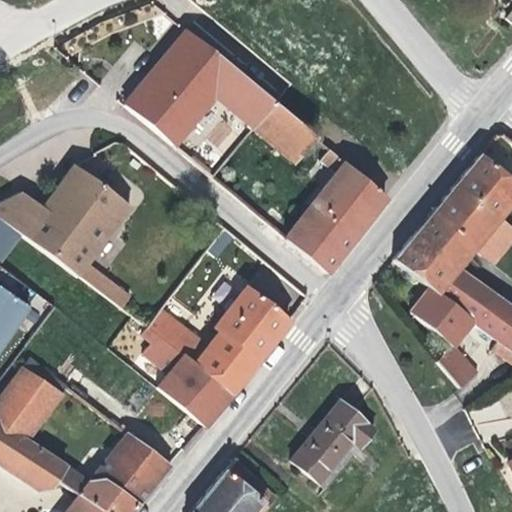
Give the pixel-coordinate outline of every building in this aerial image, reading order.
[(181,33),(119,106),(170,149),(193,121),(211,100),(251,133),(272,108),(225,69),(181,33)] [(456,42),(449,51),(459,59),(466,49),(456,42)] [(241,51),(225,69),(272,108),(288,90),(241,51)] [(288,90),(272,108),(306,137),(321,118),(288,90)] [(306,137),(272,108),(251,133),(321,191),(309,207),(351,241),(383,201),(306,137)] [(511,353),(511,310),(456,269),(471,249),(495,218),(511,196),(511,185),(474,157),(461,173),(433,209),(390,262),(428,290),(469,321),(496,342),(511,353)] [(127,210),(70,167),(47,197),(38,209),(18,193),(0,202),(0,222),(19,237),(119,311),(128,299),(84,265),(127,210)] [(340,256),(351,241),(309,207),(293,227),(282,242),(323,277),(340,256)] [(270,208),(258,222),(282,242),(293,227),(270,208)] [(511,236),(511,231),(495,218),(471,249),(490,264),(511,236)] [(0,222),(0,260),(19,237),(0,222)] [(0,343),(25,307),(0,289),(0,343)] [(432,362),(436,367),(455,388),(472,373),(447,347),(469,321),(428,290),(417,304),(407,315),(442,342),(438,346),(442,350),(432,362)] [(217,335),(255,365),(276,338),(286,325),(243,291),(211,331),(217,335)] [(144,331),(192,367),(204,351),(157,314),(144,331)] [(154,389),(201,430),(215,414),(228,399),(192,367),(144,331),(140,337),(151,346),(142,357),(166,376),(154,389)] [(192,367),(228,399),(240,383),(255,365),(217,335),(204,351),(192,367)] [(511,364),(511,353),(496,342),(490,348),(511,364)] [(75,498),(96,511),(131,511),(149,491),(167,468),(125,435),(92,476),(28,433),(63,388),(26,360),(0,394),(0,427),(61,469),(52,483),(75,498)] [(487,442),(509,426),(504,420),(511,414),(511,388),(505,379),(464,408),(487,442)] [(372,431),(336,402),(313,430),(287,463),(322,491),(372,431)] [(46,492),(52,483),(61,469),(0,427),(0,469),(35,493),(46,492)] [(261,511),(271,499),(232,459),(189,511),(261,511)] [(96,511),(75,498),(64,511),(96,511)]
